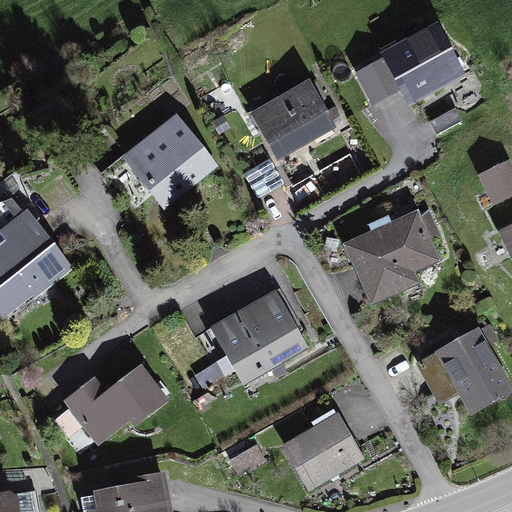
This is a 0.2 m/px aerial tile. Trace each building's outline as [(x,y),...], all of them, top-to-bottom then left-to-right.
[(470,78),(437,24),(380,58),(412,112),(470,78)] [(342,122),(318,76),(250,112),(274,157),(342,122)] [(217,165),(174,112),(121,155),(163,208),(217,165)] [(511,197),(511,167),(508,161),(479,177),(495,206),(511,197)] [(70,265),(14,198),(0,209),(0,303),(10,316),(70,265)] [(442,262),(421,212),(347,242),(372,301),(421,281),(417,272),(442,262)] [(511,224),(498,231),(511,258),(511,224)] [(313,348),(281,291),(211,329),(243,387),(313,348)] [(511,389),(511,388),(475,327),(417,361),(440,399),(457,389),(471,413),(511,389)] [(172,404),(145,365),(111,389),(101,376),(68,399),(90,430),(99,442),(133,419),(139,427),(172,404)] [(368,463),(337,413),(283,446),(315,496),(368,463)] [(263,459),(252,443),(227,459),(237,476),(263,459)] [(170,511),(160,468),(77,486),(83,511),(170,511)]
